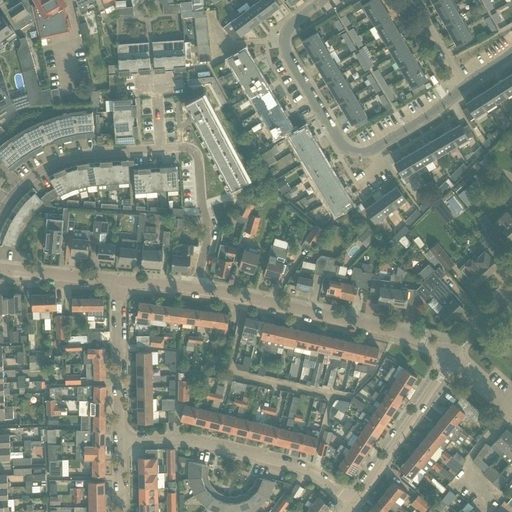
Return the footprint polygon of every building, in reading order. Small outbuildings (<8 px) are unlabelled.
[(35,20),(31,5),(30,5),(28,0),(22,0),(8,10),(20,29),(35,20)] [(67,5),(64,0),(33,0),(36,4),(32,5),(31,5),(35,20),(35,19),(39,39),(70,32),(69,28),(71,27),(68,16),(66,17),(64,7),(67,5)] [(93,0),(75,0),(81,14),(95,8),(94,5),(93,0)] [(193,12),(203,11),(202,0),(191,0),(192,1),(193,12)] [(255,3),(250,7),(260,21),(270,14),(259,0),(256,0),(254,2),(255,3)] [(280,6),(275,0),(259,0),(270,14),(280,6)] [(367,17),(384,7),(379,0),(370,0),(370,1),(369,0),(360,0),(352,5),(355,12),(362,8),(367,17)] [(451,0),(450,0),(439,0),(433,4),(439,14),(456,5),(453,0),(451,0)] [(494,8),(489,0),(488,0),(484,3),(489,11),(494,8)] [(192,1),(180,2),(180,3),(180,4),(180,12),(181,13),(181,18),(194,17),(193,12),(192,1)] [(482,4),(477,7),(482,15),(487,12),(482,4)] [(456,5),(439,14),(445,25),(460,16),(457,10),(458,9),(456,5)] [(244,9),(239,13),(251,28),(260,21),(250,7),(245,11),(244,9)] [(384,7),(367,17),(370,21),(372,21),(375,26),(390,17),(384,7)] [(206,10),(203,11),(193,12),(194,17),(194,18),(207,17),(206,10)] [(231,22),(230,21),(223,28),(227,33),(235,27),(241,35),(251,28),(239,13),(235,16),(236,18),(231,22)] [(496,23),(501,21),(496,13),(492,15),(496,23)] [(345,15),(341,18),(346,27),(350,24),(345,15)] [(2,46),(16,35),(10,25),(9,25),(1,16),(0,17),(0,51),(4,50),(2,46)] [(460,16),(445,25),(451,35),(467,25),(465,20),(463,21),(460,16)] [(375,26),(374,27),(380,37),(396,27),(390,17),(375,26)] [(493,25),(489,17),(485,19),(489,27),(493,25)] [(343,28),(338,20),(334,22),(339,31),(343,28)] [(89,34),(87,22),(79,24),(82,36),(89,34)] [(470,30),(467,25),(451,35),(457,46),(472,37),(468,31),(470,30)] [(396,27),(380,37),(383,42),(384,41),(387,46),(402,38),(396,27)] [(353,39),(358,36),(353,28),(348,31),(353,39)] [(322,37),(320,38),(316,32),(302,41),(308,52),(325,42),(322,37)] [(346,44),(351,41),(346,32),(341,35),(346,44)] [(363,45),(358,36),(353,39),(358,48),(363,45)] [(26,37),(19,39),(21,43),(18,52),(23,72),(28,94),(30,105),(53,103),(52,96),(50,91),(50,88),(41,90),(26,37)] [(402,38),(387,46),(390,52),(389,53),(392,58),(408,48),(402,38)] [(173,40),(163,41),(165,71),(175,70),(173,40)] [(173,40),(175,70),(175,71),(175,70),(185,69),(185,70),(186,70),(184,40),(173,40)] [(165,71),(163,41),(152,42),(154,71),(154,72),(155,72),(164,71),(165,71)] [(351,41),(346,44),(351,52),(356,49),(351,41)] [(148,42),(138,43),(140,73),(150,72),(150,73),(150,72),(151,72),(151,71),(150,71),(148,43),(149,43),(148,42)] [(327,46),(325,42),(308,52),(314,62),(329,54),(325,48),(327,46)] [(127,43),(117,44),(118,64),(108,65),(109,75),(110,75),(109,75),(119,74),(119,75),(120,75),(120,74),(129,73),(129,74),(130,74),(127,43)] [(138,43),(127,43),(130,74),(130,73),(139,73),(140,73),(138,43)] [(365,45),(358,50),(364,60),(372,56),(365,45)] [(408,48),(392,58),(395,63),(396,62),(399,67),(414,58),(408,48)] [(251,60),(245,49),(228,59),(234,69),(232,70),(234,74),(257,60),(255,58),(251,60)] [(364,60),(358,50),(352,54),(353,56),(355,55),(359,63),(364,60)] [(211,54),(198,55),(199,62),(212,61),(211,54)] [(332,59),(329,54),(314,62),(321,73),(337,63),(334,58),(332,59)] [(372,56),(364,60),(369,69),(374,66),(369,58),(372,56)] [(420,68),(414,58),(399,67),(403,73),(401,73),(404,78),(420,68)] [(258,62),(257,60),(234,74),(236,77),(238,75),(244,85),(261,75),(254,65),(258,62)] [(364,60),(359,63),(365,72),(369,69),(364,60)] [(339,67),(337,63),(321,73),(327,83),(341,74),(338,68),(339,67)] [(427,79),(420,68),(404,78),(407,83),(408,82),(411,87),(410,88),(414,95),(426,87),(422,82),(427,79)] [(378,69),(373,72),(378,80),(382,77),(378,69)] [(370,84),(375,82),(370,73),(366,76),(370,84)] [(228,82),(236,78),(233,74),(226,79),(228,82)] [(345,79),(341,74),(327,83),(333,93),(349,83),(346,78),(345,79)] [(250,95),(247,96),(238,102),(239,105),(272,86),(271,84),(267,86),(261,75),(244,85),(250,95)] [(511,81),(508,76),(498,83),(507,97),(511,93),(511,81)] [(0,93),(1,93),(4,98),(0,100),(0,107),(2,110),(2,109),(5,107),(6,106),(9,105),(12,103),(10,100),(3,77),(0,78),(0,93)] [(388,86),(382,77),(378,80),(383,89),(388,86)] [(380,91),(375,82),(370,84),(376,93),(380,91)] [(352,88),(349,83),(333,93),(339,103),(354,95),(350,89),(352,88)] [(498,83),(487,90),(496,104),(507,97),(498,83)] [(272,86),(239,105),(241,108),(254,101),(259,111),(276,101),(270,91),(273,88),(272,86)] [(496,104),(487,90),(477,96),(486,110),(496,104)] [(98,91),(90,92),(91,102),(97,101),(99,101),(98,91)] [(395,99),(392,94),(390,91),(385,93),(390,101),(395,99)] [(203,94),(185,103),(231,190),(249,181),(203,94)] [(387,111),(391,108),(383,94),(379,97),(387,111)] [(357,100),(354,95),(339,103),(345,114),(361,104),(358,99),(357,100)] [(486,110),(477,96),(466,103),(475,117),(486,110)] [(28,97),(12,103),(17,110),(30,105),(28,97)] [(113,111),(136,110),(136,104),(135,104),(135,105),(132,105),(132,99),(112,100),(113,111)] [(276,101),(259,111),(265,121),(263,122),(264,125),(287,112),(286,110),(282,112),(276,101)] [(361,104),(345,114),(352,124),(353,124),(366,116),(363,110),(364,109),(361,104)] [(137,116),(136,110),(113,111),(114,122),(134,121),(133,115),(136,115),(136,116),(137,116)] [(10,141),(3,147),(0,149),(0,162),(2,160),(10,170),(23,160),(36,152),(44,148),(43,148),(42,146),(48,143),(55,140),(56,143),(55,143),(64,140),(78,137),(94,135),(94,134),(93,124),(92,112),(77,114),(69,115),(55,119),(41,124),(25,132),(10,141)] [(287,112),(264,125),(266,128),(269,127),(275,137),(291,128),(285,117),(289,114),(287,112)] [(366,116),(353,124),(356,129),(369,121),(366,116)] [(502,124),(500,126),(504,130),(511,123),(508,119),(503,124),(502,124)] [(134,121),(114,122),(114,133),(138,131),(138,125),(137,125),(137,126),(134,127),(134,121)] [(468,139),(462,128),(460,125),(448,131),(457,146),(468,139)] [(305,126),(288,136),(294,146),(292,148),(294,151),(317,137),(315,135),(312,137),(305,126)] [(479,130),(475,132),(481,142),(483,144),(486,148),(493,141),(489,138),(489,137),(486,140),(486,141),(479,130)] [(138,131),(114,133),(115,144),(135,143),(135,136),(138,136),(138,137),(138,131)] [(448,131),(438,138),(446,152),(457,146),(448,131)] [(318,140),(317,137),(294,151),(296,154),(299,152),(305,162),(321,152),(315,142),(318,140)] [(438,138),(427,144),(435,158),(446,152),(438,138)] [(435,158),(427,144),(416,150),(425,165),(435,158)] [(477,157),(484,150),(480,146),(473,153),(477,157)] [(271,148),(259,156),(265,168),(277,162),(273,155),(274,154),(271,148)] [(416,150),(406,156),(414,171),(425,165),(416,150)] [(321,152),(305,162),(310,172),(308,173),(310,176),(332,163),(331,161),(327,163),(321,152)] [(414,171),(406,156),(394,163),(403,177),(414,171)] [(495,166),(485,156),(479,162),(489,172),(495,166)] [(129,182),(129,177),(128,161),(128,160),(121,160),(121,161),(123,161),(123,164),(117,164),(118,183),(129,182)] [(108,184),(106,161),(100,162),(100,163),(101,162),(101,165),(95,166),(97,185),(108,184)] [(118,183),(117,164),(111,165),(111,162),(112,162),(112,161),(106,161),(108,184),(118,183)] [(97,185),(95,166),(88,166),(88,164),(91,163),(83,164),(87,186),(92,185),(97,185)] [(332,163),(310,176),(312,179),(314,178),(320,188),(336,178),(330,168),(334,166),(332,163)] [(463,163),(457,170),(460,174),(467,167),(463,163)] [(87,186),(83,164),(75,165),(76,166),(78,165),(79,168),(72,170),(78,188),(82,187),(87,186)] [(167,190),(169,190),(179,190),(177,170),(171,170),(171,167),(172,167),(172,166),(166,167),(167,190)] [(161,171),(155,171),(157,191),(167,190),(166,167),(160,167),(160,168),(161,168),(161,171)] [(274,167),(268,171),(271,177),(278,173),(274,167)] [(67,168),(59,171),(68,191),(73,190),(78,188),(72,170),(65,172),(64,170),(67,169),(67,168)] [(146,192),(144,168),(138,169),(139,169),(140,172),(133,173),(135,193),(146,192)] [(150,168),(144,168),(146,192),(157,191),(155,171),(149,172),(149,169),(150,169),(150,168)] [(460,174),(457,170),(450,177),(453,181),(460,174)] [(68,191),(59,171),(52,174),(53,175),(55,173),(56,176),(50,180),(55,188),(59,196),(64,193),(68,191)] [(343,189),(336,178),(320,188),(326,198),(324,199),(326,202),(348,189),(346,187),(343,189)] [(479,178),(478,178),(476,180),(463,191),(458,195),(463,201),(468,207),(476,201),(472,196),(485,185),(484,184),(479,178)] [(499,186),(497,188),(511,205),(511,204),(511,185),(507,179),(505,181),(499,186)] [(283,180),(276,185),(282,195),(289,190),(283,180)] [(445,181),(436,190),(440,194),(449,185),(445,181)] [(296,187),(289,191),(292,196),(298,192),(296,187)] [(396,208),(406,200),(396,187),(386,194),(396,208)] [(36,208),(42,203),(40,199),(35,193),(37,192),(33,188),(31,189),(30,189),(31,190),(27,193),(27,192),(26,193),(27,193),(24,196),(36,208)] [(348,189),(326,202),(328,206),(330,204),(336,214),(352,204),(346,194),(349,191),(348,189)] [(436,190),(427,199),(431,203),(440,194),(436,190)] [(311,194),(305,197),(309,203),(314,199),(311,194)] [(386,194),(376,202),(386,215),(396,208),(386,194)] [(20,201),(17,204),(30,215),(36,208),(24,196),(23,196),(23,197),(20,200),(19,200),(20,201)] [(42,197),(40,199),(42,203),(45,206),(48,204),(42,197)] [(305,197),(299,200),(303,206),(309,203),(305,197)] [(431,203),(427,199),(418,207),(422,212),(431,203)] [(241,204),(236,212),(239,214),(248,218),(250,215),(249,215),(254,206),(252,205),(243,200),(241,204)] [(386,215),(376,202),(365,209),(375,223),(386,215)] [(30,215),(17,204),(16,204),(16,205),(14,209),(13,208),(13,209),(11,213),(10,213),(25,223),(30,215)] [(445,206),(436,213),(440,218),(449,211),(445,206)] [(48,213),(47,218),(45,243),(43,243),(42,247),(44,247),(44,250),(60,251),(62,232),(67,232),(69,220),(70,209),(69,208),(64,208),(63,208),(62,219),(60,219),(56,219),(57,214),(48,213)] [(183,216),(183,209),(169,208),(169,215),(183,216)] [(420,213),(417,209),(405,221),(409,225),(420,213)] [(511,238),(511,216),(506,211),(498,219),(499,219),(495,223),(493,225),(485,214),(478,220),(492,236),(499,228),(503,232),(511,240),(511,238)] [(25,223),(10,213),(10,214),(8,217),(7,217),(7,218),(8,218),(5,222),(4,222),(5,223),(20,232),(25,223)] [(145,215),(139,215),(137,243),(143,243),(145,215)] [(244,227),(243,231),(255,235),(256,231),(260,218),(250,215),(248,218),(246,221),(246,224),(244,227)] [(173,227),(182,228),(182,219),(174,218),(173,227)] [(69,220),(67,232),(67,236),(73,237),(71,254),(78,255),(78,257),(87,257),(89,231),(83,230),(83,237),(73,237),(74,221),(69,220)] [(107,222),(94,221),(92,243),(99,244),(98,258),(114,260),(115,245),(105,244),(107,222)] [(20,232),(5,223),(3,227),(2,227),(3,227),(1,232),(0,231),(0,232),(1,232),(0,233),(17,239),(20,232)] [(314,245),(324,231),(315,225),(305,239),(314,245)] [(333,225),(331,233),(338,235),(341,227),(333,225)] [(405,226),(399,231),(403,235),(408,230),(405,226)] [(375,237),(367,229),(361,236),(368,244),(375,237)] [(483,229),(480,233),(483,236),(486,240),(488,238),(489,237),(483,229)] [(403,235),(399,231),(389,242),(393,245),(403,235)] [(17,239),(0,233),(0,234),(0,245),(2,246),(3,244),(14,247),(17,239)] [(156,234),(144,233),(142,265),(160,267),(162,251),(152,250),(153,240),(155,241),(156,234)] [(475,255),(471,258),(474,262),(487,276),(498,266),(490,257),(499,249),(493,243),(488,238),(486,240),(482,244),(487,249),(477,258),(475,255)] [(122,239),(121,252),(120,262),(135,263),(136,249),(129,248),(130,240),(122,239)] [(182,256),(173,255),(171,271),(189,272),(190,254),(193,255),(194,245),(183,244),(182,256)] [(430,250),(442,264),(447,270),(454,264),(437,244),(430,250)] [(220,245),(217,261),(220,261),(219,263),(217,272),(217,275),(228,277),(231,262),(233,262),(234,258),(235,255),(236,248),(229,247),(228,247),(220,245)] [(236,248),(235,255),(242,257),(241,260),(239,267),(245,269),(244,271),(253,274),(256,261),(259,252),(260,249),(246,245),(244,251),(236,248)] [(269,258),(267,264),(264,274),(279,279),(281,273),(285,274),(287,266),(283,264),(288,249),(271,245),(267,257),(269,258)] [(298,277),(297,283),(296,286),(311,290),(313,279),(314,274),(323,276),(325,267),(335,258),(321,256),(317,260),(315,270),(301,267),(298,277)] [(325,267),(323,276),(330,278),(330,280),(329,280),(326,293),(340,296),(344,282),(345,275),(338,273),(340,266),(333,265),(335,258),(325,267)] [(471,258),(459,270),(475,287),(487,276),(474,262),(471,258)] [(217,272),(219,263),(212,261),(210,271),(217,272)] [(425,280),(421,284),(430,294),(432,292),(431,291),(442,282),(440,279),(439,279),(444,274),(438,267),(434,271),(428,265),(419,273),(425,280)] [(350,283),(344,282),(340,296),(354,300),(357,286),(367,288),(371,273),(361,270),(362,269),(353,267),(350,283)] [(372,279),(370,293),(379,295),(378,303),(392,304),(394,289),(395,282),(396,276),(395,276),(391,275),(390,281),(372,279)] [(394,289),(392,304),(404,306),(406,306),(406,303),(412,304),(413,304),(415,291),(415,290),(408,289),(400,288),(401,283),(400,283),(395,282),(394,289)] [(442,282),(431,291),(432,292),(440,301),(444,298),(448,302),(440,311),(451,322),(464,310),(459,305),(461,302),(455,296),(442,282)] [(421,284),(415,290),(424,299),(430,294),(421,284)] [(14,298),(8,298),(9,313),(15,313),(15,316),(20,316),(20,321),(27,321),(27,313),(27,304),(21,304),(20,293),(14,294),(14,298)] [(2,294),(0,294),(0,315),(2,316),(1,313),(9,313),(8,298),(2,298),(2,294)] [(56,294),(44,295),(45,319),(50,319),(50,311),(56,310),(56,294)] [(45,319),(44,295),(32,295),(32,311),(38,311),(39,319),(45,319)] [(87,317),(87,299),(72,299),(72,309),(72,317),(87,317)] [(95,317),(95,321),(103,321),(103,299),(87,299),(87,317),(95,317)] [(151,318),(153,304),(139,302),(137,316),(136,316),(135,324),(150,326),(151,318)] [(169,306),(153,304),(151,318),(167,320),(169,306)] [(169,306),(167,320),(183,322),(184,308),(169,306)] [(199,310),(184,308),(183,322),(197,324),(199,310)] [(199,310),(197,324),(212,326),(214,312),(199,310)] [(214,312),(212,326),(222,328),(221,333),(228,334),(228,328),(227,328),(229,314),(214,312)] [(64,323),(64,315),(55,316),(56,339),(65,338),(64,323)] [(243,330),(242,333),(256,336),(257,332),(259,322),(259,321),(258,321),(258,320),(251,318),(251,320),(245,318),(243,330)] [(266,338),(260,365),(258,374),(264,376),(269,356),(270,351),(276,325),(264,322),(261,337),(266,338)] [(287,328),(276,325),(270,351),(276,352),(277,352),(278,347),(283,348),(284,343),(287,328)] [(100,331),(93,331),(93,328),(87,328),(88,336),(88,342),(100,342),(100,331)] [(287,328),(284,343),(295,346),(299,330),(287,328)] [(310,333),(299,330),(295,346),(307,349),(310,333)] [(18,333),(9,334),(9,342),(18,342),(18,333)] [(322,335),(310,333),(307,349),(318,351),(322,335)] [(316,362),(312,379),(311,384),(318,386),(325,352),(329,353),(328,359),(333,338),(322,335),(318,351),(317,356),(316,362)] [(88,342),(88,336),(68,336),(68,339),(65,339),(65,344),(81,343),(88,342)] [(149,337),(149,336),(136,336),(137,346),(148,346),(149,337)] [(164,339),(149,337),(148,346),(150,346),(163,348),(164,339)] [(344,341),(333,338),(328,359),(332,359),(331,364),(338,366),(340,360),(341,356),(344,341)] [(356,343),(344,341),(341,356),(352,359),(356,343)] [(367,346),(356,343),(352,359),(356,359),(364,361),(367,346)] [(367,346),(364,361),(370,363),(375,364),(379,348),(367,346)] [(105,348),(95,348),(87,348),(87,350),(83,351),(84,364),(86,364),(105,363),(105,348)] [(165,363),(175,363),(176,352),(165,350),(165,363)] [(137,365),(152,364),(151,352),(137,352),(137,365)] [(46,370),(46,355),(29,356),(30,371),(46,370)] [(54,360),(48,360),(48,368),(62,367),(62,355),(54,356),(54,360)] [(251,358),(244,356),(242,365),(235,364),(235,365),(238,369),(248,371),(251,358)] [(363,366),(361,371),(367,373),(372,375),(375,370),(376,369),(378,365),(375,364),(370,363),(364,361),(363,366)] [(105,363),(86,364),(86,379),(94,379),(105,379),(105,363)] [(152,364),(137,365),(137,376),(152,376),(152,364)] [(397,370),(393,376),(397,378),(410,387),(417,377),(403,368),(399,365),(396,370),(397,370)] [(393,376),(397,370),(396,370),(392,366),(388,372),(393,376)] [(332,388),(336,371),(331,370),(327,386),(332,388)] [(178,372),(178,381),(178,401),(189,401),(189,381),(184,381),(185,373),(178,372)] [(388,372),(384,378),(389,382),(393,376),(388,372)] [(80,375),(65,375),(66,384),(81,384),(80,375)] [(152,376),(137,376),(138,388),(152,388),(152,376)] [(397,378),(391,388),(404,396),(410,387),(397,378)] [(371,379),(366,384),(372,388),(376,383),(371,379)] [(77,394),(77,400),(79,400),(105,401),(106,386),(94,386),(87,385),(86,387),(78,386),(77,394)] [(211,411),(207,427),(221,430),(225,414),(217,413),(224,387),(217,385),(215,394),(214,400),(213,400),(210,411),(211,411)] [(61,392),(55,392),(55,388),(49,388),(49,400),(55,400),(61,400),(61,392)] [(152,399),(152,388),(138,388),(138,399),(152,399)] [(391,388),(384,397),(397,406),(404,396),(391,388)] [(375,392),(371,398),(376,401),(380,404),(378,407),(391,416),(397,406),(384,397),(384,398),(378,394),(375,392)] [(241,400),(239,406),(236,417),(238,418),(242,419),(245,407),(246,408),(247,402),(246,401),(248,397),(243,397),(242,400),(241,400)] [(279,428),(275,443),(288,447),(292,431),(295,420),(300,399),(293,397),(289,413),(288,418),(289,418),(286,430),(279,428)] [(365,404),(353,397),(349,402),(351,403),(361,410),(365,404)] [(152,399),(138,399),(138,411),(152,411),(152,399)] [(174,410),(174,399),(161,399),(161,410),(174,410)] [(49,400),(46,400),(47,415),(59,415),(61,415),(67,415),(67,408),(60,408),(60,405),(55,405),(55,400),(49,400)] [(105,401),(79,400),(79,407),(86,407),(86,416),(105,416),(105,401)] [(335,401),(332,405),(339,410),(344,413),(351,403),(349,402),(337,400),(335,401)] [(320,402),(317,413),(323,415),(326,403),(320,402)] [(453,403),(444,414),(456,424),(459,420),(462,421),(464,422),(467,421),(469,420),(471,419),(476,423),(479,419),(483,414),(470,402),(463,411),(453,403)] [(198,408),(184,404),(181,420),(194,423),(198,408)] [(330,408),(329,418),(332,419),(339,410),(332,405),(330,408)] [(7,406),(0,406),(0,419),(13,419),(13,406),(7,406)] [(378,407),(375,411),(371,417),(384,425),(391,416),(378,407)] [(211,411),(210,411),(198,408),(194,423),(207,427),(211,411)] [(153,423),(152,411),(138,411),(138,423),(153,423)] [(371,417),(362,411),(358,416),(368,423),(365,426),(378,435),(384,425),(371,417)] [(225,414),(221,430),(234,433),(238,418),(236,417),(225,414)] [(456,424),(444,414),(435,425),(452,439),(454,440),(459,434),(465,439),(464,440),(472,447),(477,441),(456,424)] [(483,414),(479,419),(484,424),(488,418),(483,414)] [(296,415),(295,421),(303,423),(304,416),(296,415)] [(58,416),(48,416),(48,424),(58,424),(58,416)] [(105,416),(86,416),(86,430),(105,431),(105,416)] [(238,418),(234,433),(248,437),(252,421),(242,419),(238,418)] [(252,421),(248,437),(261,440),(265,424),(252,421)] [(357,422),(354,426),(353,425),(349,431),(354,434),(358,436),(372,445),(378,435),(365,426),(365,427),(357,422)] [(265,424),(261,440),(275,443),(279,428),(272,426),(265,424)] [(452,439),(435,425),(426,436),(443,450),(452,439)] [(511,434),(506,429),(494,442),(500,447),(496,451),(500,455),(511,442),(511,434)] [(105,431),(86,430),(83,430),(83,445),(85,445),(105,446),(105,431)] [(305,434),(301,450),(314,453),(318,438),(320,431),(312,430),(311,436),(305,434)] [(324,430),(321,442),(327,444),(329,445),(332,433),(324,430)] [(305,434),(292,431),(288,447),(301,450),(305,434)] [(354,434),(349,431),(346,437),(351,440),(354,434)] [(10,442),(10,434),(0,434),(0,447),(13,447),(13,441),(10,442)] [(358,436),(352,446),(365,455),(372,445),(358,436)] [(426,436),(417,447),(429,457),(438,446),(426,436)] [(321,442),(318,454),(324,456),(327,444),(321,442)] [(511,442),(500,455),(501,455),(504,451),(511,458),(511,442)] [(485,443),(476,458),(473,462),(476,465),(480,461),(490,446),(485,443)] [(341,444),(337,450),(346,456),(359,464),(365,455),(352,446),(349,450),(341,444)] [(61,445),(48,445),(49,461),(57,460),(57,449),(61,449),(61,445)] [(84,461),(93,461),(104,461),(105,446),(85,445),(85,448),(84,460),(84,461)] [(13,447),(0,447),(0,459),(10,459),(10,452),(13,452),(13,447)] [(417,447),(409,458),(421,468),(425,463),(431,468),(432,466),(450,481),(451,481),(454,477),(442,467),(436,462),(435,462),(429,457),(417,447)] [(147,458),(139,458),(139,474),(157,473),(156,450),(157,450),(157,449),(146,449),(146,450),(147,450),(147,458)] [(175,473),(174,449),(166,449),(167,473),(170,473),(175,473)] [(346,456),(337,450),(333,456),(342,462),(339,466),(352,475),(359,464),(346,456)] [(462,465),(452,457),(444,451),(441,455),(447,461),(445,463),(457,473),(463,466),(462,465)] [(456,452),(452,457),(462,465),(466,460),(456,452)] [(421,468),(409,458),(399,469),(411,479),(421,468)] [(57,460),(49,461),(49,476),(62,476),(62,460),(58,460),(57,460)] [(84,461),(84,468),(93,468),(93,476),(104,476),(104,461),(93,461),(84,461)] [(190,461),(189,479),(208,476),(208,471),(206,471),(206,465),(190,461)] [(485,472),(483,474),(492,483),(501,474),(491,465),(485,472)] [(45,474),(32,475),(32,468),(14,469),(14,476),(32,475),(32,480),(45,480),(45,474)] [(157,488),(157,473),(139,474),(139,488),(157,488)] [(423,477),(429,482),(433,478),(427,473),(423,477)] [(501,474),(492,483),(499,489),(500,488),(508,480),(501,474)] [(8,483),(7,475),(0,475),(0,487),(10,487),(10,482),(8,483)] [(210,481),(208,476),(189,479),(195,495),(210,486),(208,482),(210,481)] [(255,482),(253,487),(268,499),(276,482),(259,478),(257,483),(255,482)] [(84,488),(74,488),(74,495),(80,495),(84,495),(104,494),(104,482),(89,482),(89,488),(89,492),(84,492),(84,488)] [(410,495),(403,490),(393,482),(384,493),(394,501),(399,496),(405,501),(410,495)] [(296,484),(291,492),(290,493),(297,499),(303,489),(296,484)] [(213,490),(210,486),(195,495),(206,508),(218,492),(214,488),(213,490)] [(11,492),(10,487),(0,487),(0,499),(8,499),(8,492),(11,492)] [(250,492),(247,495),(255,510),(268,499),(253,487),(249,490),(250,492)] [(157,488),(139,488),(140,503),(157,503),(157,488)] [(167,488),(167,492),(167,503),(175,503),(175,488),(168,488),(167,488)] [(437,493),(432,489),(425,497),(430,501),(437,493)] [(449,490),(442,500),(447,504),(448,506),(456,496),(449,490)] [(218,492),(206,508),(215,511),(222,511),(226,498),(222,496),(223,494),(218,492)] [(309,509),(312,511),(325,511),(329,507),(318,497),(312,493),(308,498),(314,502),(309,509)] [(384,493),(376,503),(386,511),(390,507),(396,511),(397,510),(398,511),(407,511),(394,501),(384,493)] [(104,494),(84,495),(85,498),(89,498),(89,502),(89,507),(89,508),(105,508),(104,494)] [(241,495),(236,497),(238,511),(249,511),(255,510),(247,495),(242,497),(241,495)] [(423,511),(430,504),(418,495),(410,504),(419,511),(423,511)] [(231,499),(226,498),(222,511),(238,511),(236,497),(231,496),(231,499)] [(292,497),(288,501),(293,505),(297,501),(292,497)] [(8,499),(0,499),(0,511),(11,511),(11,506),(9,506),(8,499)] [(279,505),(284,509),(288,503),(284,499),(279,505)] [(447,504),(442,500),(435,508),(440,511),(447,504)] [(158,511),(158,503),(157,503),(140,503),(139,511),(158,511)] [(376,503),(368,511),(385,511),(386,511),(376,503)]
